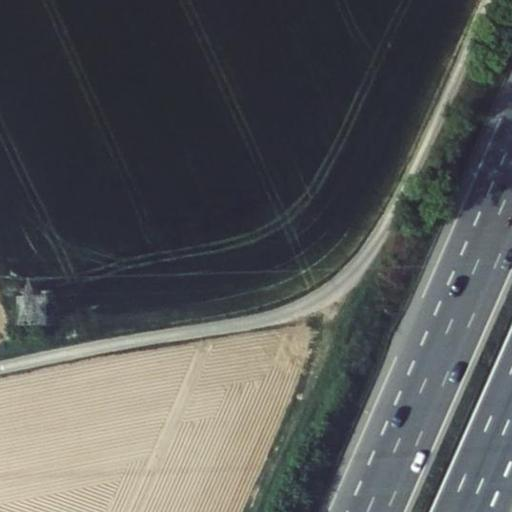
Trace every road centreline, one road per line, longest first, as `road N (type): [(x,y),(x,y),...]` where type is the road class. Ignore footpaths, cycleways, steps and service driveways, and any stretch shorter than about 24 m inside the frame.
road 1 (track): [(0,366),(299,314),(339,294),(382,237),(489,0)]
road 2 (motorway): [(511,207),(377,511)]
road 3 (motorway): [(460,511),(511,395)]
